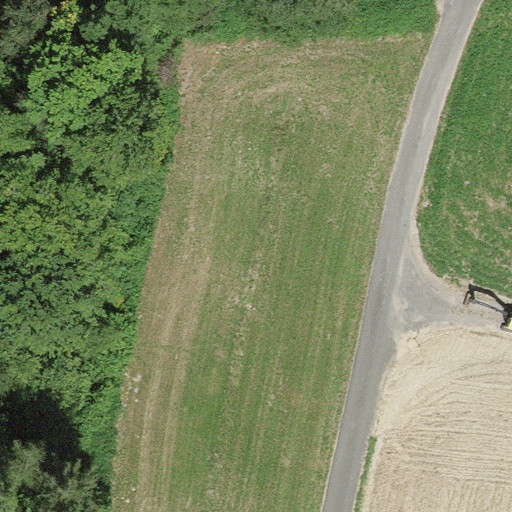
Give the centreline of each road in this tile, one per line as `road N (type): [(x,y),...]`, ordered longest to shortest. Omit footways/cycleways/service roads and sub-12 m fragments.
road 1 (unclassified): [(337,511),(430,99),(467,0)]
road 2 (track): [(511,317),(385,287)]
